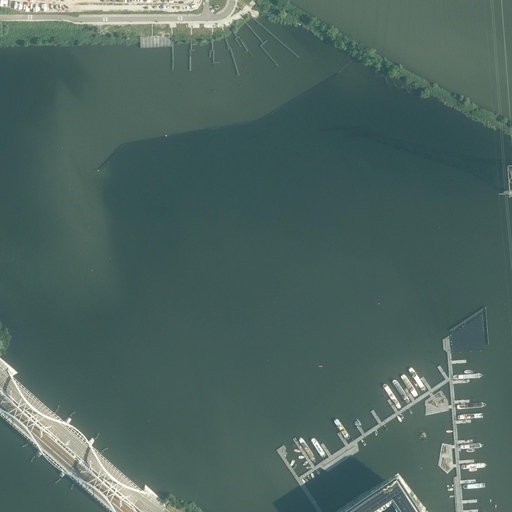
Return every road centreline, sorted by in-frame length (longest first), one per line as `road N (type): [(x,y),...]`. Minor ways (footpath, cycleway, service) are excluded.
road 1 (unclassified): [(0,17),(205,18),(225,13),(231,0)]
road 2 (secondary): [(146,511),(0,382)]
